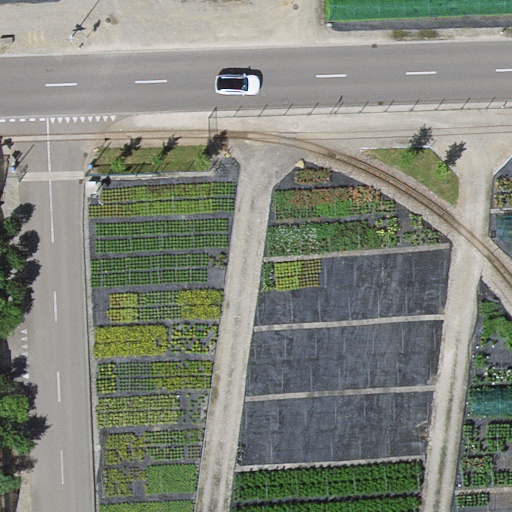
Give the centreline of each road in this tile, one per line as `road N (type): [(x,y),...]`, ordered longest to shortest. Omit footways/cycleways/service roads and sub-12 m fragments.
road 1 (track): [(437,511),(473,238),(479,116),(261,120)]
road 2 (tertiary): [(0,86),(511,69)]
road 3 (track): [(212,511),(261,120)]
